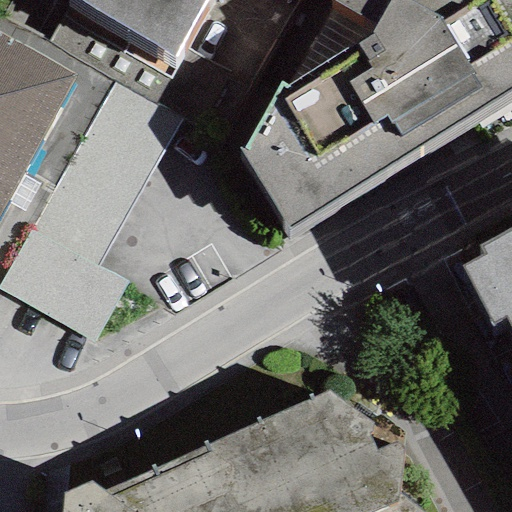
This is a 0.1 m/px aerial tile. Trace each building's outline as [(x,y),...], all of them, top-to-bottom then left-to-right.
[(193,0),(118,0),(174,32),(193,0)] [(511,0),(357,0),(379,14),(288,73),(279,66),(243,138),(287,217),(511,71),(511,0)] [(0,193),(71,62),(0,23),(0,193)] [(105,254),(186,107),(117,69),(1,279),(97,332),(132,269),(105,254)] [(511,213),(481,229),(486,239),(463,251),(491,305),(504,298),(511,313),(511,213)] [(62,483),(58,511),(429,511),(402,491),(396,493),(400,437),(329,380),(103,482),(91,469),(62,483)]
